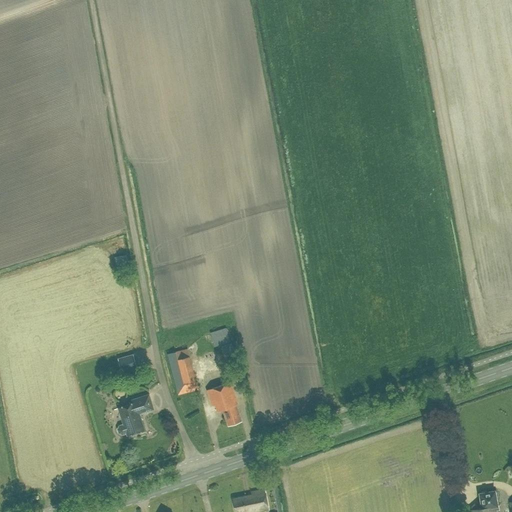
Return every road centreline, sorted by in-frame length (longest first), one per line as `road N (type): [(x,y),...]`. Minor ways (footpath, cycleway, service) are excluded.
road 1 (unclassified): [(197,476),(154,347),(90,0)]
road 2 (secondary): [(197,476),(511,368)]
road 3 (unknown): [(439,393),(458,473),(471,485),(498,487),(506,511)]
